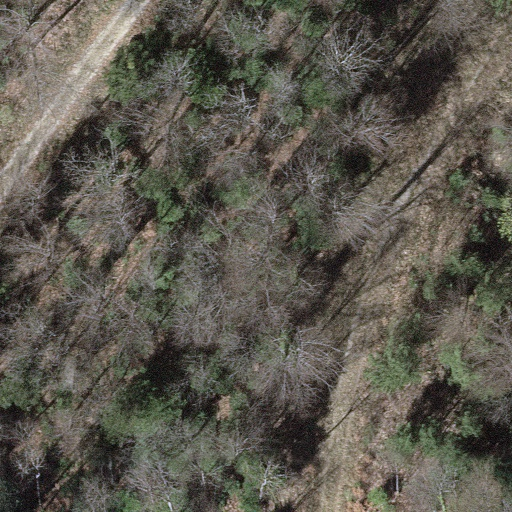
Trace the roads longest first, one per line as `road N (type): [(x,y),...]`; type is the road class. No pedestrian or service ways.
road 1 (track): [(511,47),(377,277),(338,421),(329,511)]
road 2 (track): [(0,179),(133,0)]
